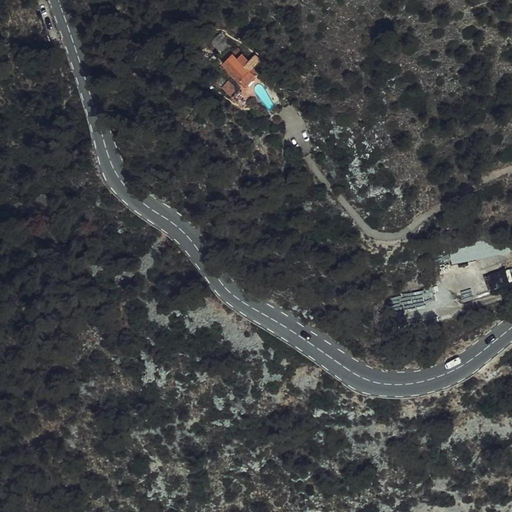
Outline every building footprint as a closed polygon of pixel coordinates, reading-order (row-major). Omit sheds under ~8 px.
[(230,37),(222,25),(211,32),(222,46),(230,37)] [(247,55),(251,51),(237,39),(222,55),(247,78),(258,66),(247,55)] [(92,61),(102,57),(99,51),(88,54),(92,61)] [(223,77),(224,76),(225,74),(224,71),(223,69),(221,68),(220,68),(218,68),(216,68),(214,69),(213,71),(213,73),(214,76),(216,78),(218,78),(221,78),(223,77)] [(243,79),(235,88),(249,101),(257,92),(243,79)] [(501,229),(442,243),(446,263),(505,249),(501,229)]
